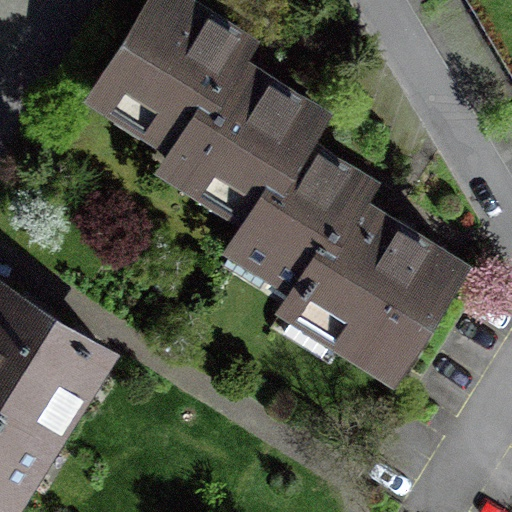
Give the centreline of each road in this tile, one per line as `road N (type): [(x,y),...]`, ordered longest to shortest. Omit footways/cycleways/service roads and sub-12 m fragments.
road 1 (residential): [(379,0),(511,220)]
road 2 (residential): [(0,119),(75,0)]
